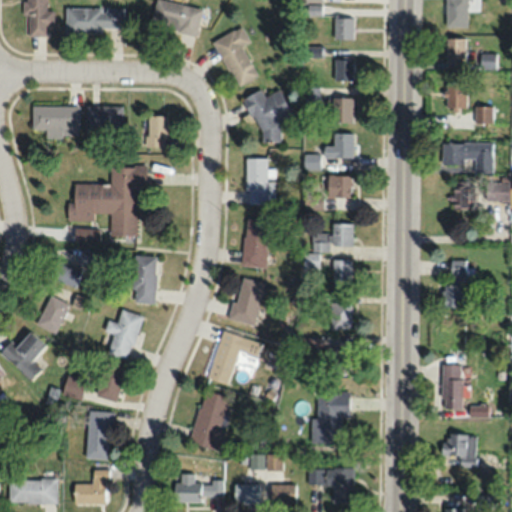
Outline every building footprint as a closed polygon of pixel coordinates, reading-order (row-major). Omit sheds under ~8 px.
[(45,0),(21,0),(22,35),(46,35),(46,25),(53,25),(53,9),(46,9),(45,0)] [(194,39),(202,9),(163,0),(155,0),(149,28),(194,39)] [(467,26),(466,0),(444,0),(445,26),(467,26)] [(123,32),(123,7),(65,7),(65,32),(123,32)] [(353,17),(333,17),(333,39),(353,39),(353,17)] [(237,86),(257,75),(241,46),(250,41),(240,24),(212,41),(237,86)] [(465,38),(445,38),(445,62),(465,62),(465,38)] [(334,80),(353,80),(353,58),(334,58),(334,80)] [(466,107),(465,82),(445,82),(445,107),(466,107)] [(242,98),(267,144),(284,134),(277,121),(292,113),(278,88),(264,96),(260,89),(242,98)] [(352,97),(331,97),(331,121),(352,121),(352,97)] [(85,132),(122,132),(122,105),(85,105),(85,132)] [(78,106),(31,106),(31,134),(78,134),(78,106)] [(492,106),(474,106),(474,123),(492,123),(492,106)] [(166,115),(147,115),(147,146),(166,146),(166,115)] [(352,157),(352,132),(333,132),(333,145),(323,145),(323,157),(352,157)] [(441,142),(441,163),(473,163),(473,171),(492,171),(492,142),(441,142)] [(267,179),(267,157),(246,157),(246,202),(274,202),(274,179),(267,179)] [(110,165),(110,183),(71,183),(71,199),(66,199),(66,219),(93,219),(93,212),(109,212),(109,235),(136,235),(136,191),(145,191),(146,165),(110,165)] [(350,175),(326,175),(326,196),(350,196),(350,175)] [(452,208),(468,208),(468,179),(452,179),(452,208)] [(502,183),(489,181),(487,196),(506,198),(507,189),(502,189),(502,183)] [(242,265),(266,266),(267,219),(243,218),(242,265)] [(352,222),(331,222),(331,232),(312,232),(312,250),(330,250),(330,245),(352,245),(352,222)] [(92,266),(96,252),(82,247),(78,262),(92,266)] [(132,301),(155,301),(155,254),(133,254),(132,301)] [(76,285),(81,266),(59,259),(53,279),(76,285)] [(350,259),(332,259),(332,289),(350,289),(350,259)] [(443,284),(443,306),(463,306),(463,259),(450,259),(450,284),(443,284)] [(254,324),(265,282),(240,276),(230,318),(254,324)] [(68,301),(48,294),(38,325),(58,332),(68,301)] [(330,328),(352,328),(352,301),(330,301),(330,328)] [(112,333),(106,352),(128,359),(142,314),(121,308),(117,321),(108,319),(104,330),(112,333)] [(46,345),(31,330),(16,346),(11,340),(0,350),(0,351),(29,381),(41,369),(31,360),(46,345)] [(207,377),(229,384),(232,373),(250,378),(261,342),(221,330),(207,377)] [(352,342),(332,342),(332,370),(352,370),(352,342)] [(125,367),(103,362),(95,395),(117,400),(125,367)] [(441,364),(441,408),(461,408),(461,364),(441,364)] [(62,393),(80,398),(86,379),(67,374),(62,393)] [(188,441),(216,450),(232,398),(204,389),(188,441)] [(348,391),(315,391),(315,418),(311,418),(311,442),(341,442),(341,416),(349,416),(348,391)] [(86,457),(110,458),(111,411),(87,410),(86,457)] [(459,466),(475,466),(476,434),(445,433),(444,454),(459,455),(459,466)] [(281,469),(281,454),(266,454),(266,469),(281,469)] [(353,467),(309,467),(309,483),(331,483),(331,502),(353,502),(353,467)] [(73,502),(107,502),(107,469),(92,469),(92,482),(73,482),(73,502)] [(201,501),(201,495),(223,495),(223,480),(194,480),(194,473),(180,473),(180,481),(173,481),(173,501),(201,501)] [(56,477),(8,477),(8,502),(56,502),(56,477)] [(259,503),(259,483),(234,483),(234,503),(259,503)] [(295,483),(270,483),(270,506),(295,506),(295,483)] [(498,506),(498,495),(479,495),(479,506),(498,506)]
